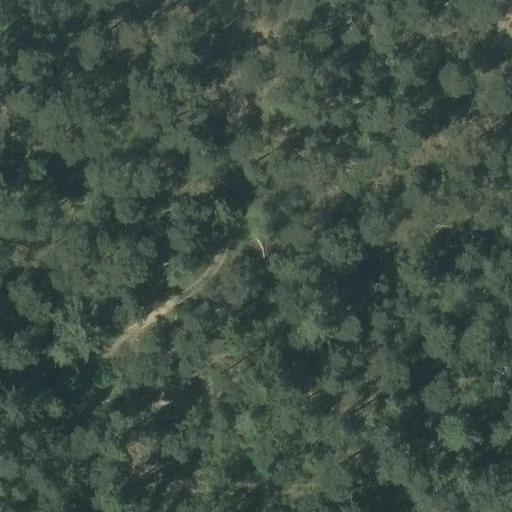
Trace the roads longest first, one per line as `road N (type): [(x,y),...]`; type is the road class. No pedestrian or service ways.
road 1 (unknown): [(101,511),(126,366),(225,247),(249,157),(240,0)]
road 2 (track): [(126,366),(68,295),(0,269)]
